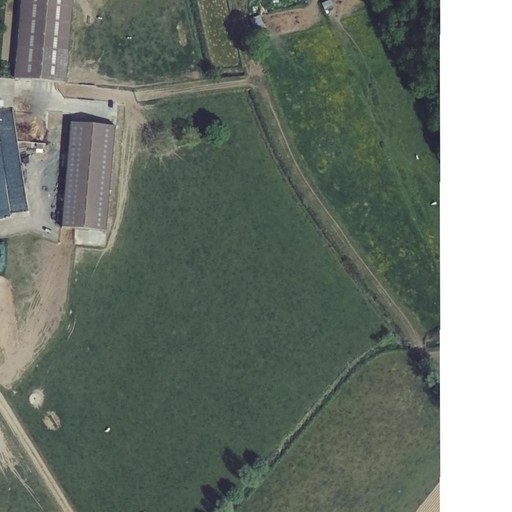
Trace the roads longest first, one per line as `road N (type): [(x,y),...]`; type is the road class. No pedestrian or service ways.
road 1 (track): [(0,100),(65,106),(95,35),(88,0)]
road 2 (track): [(0,397),(70,511)]
